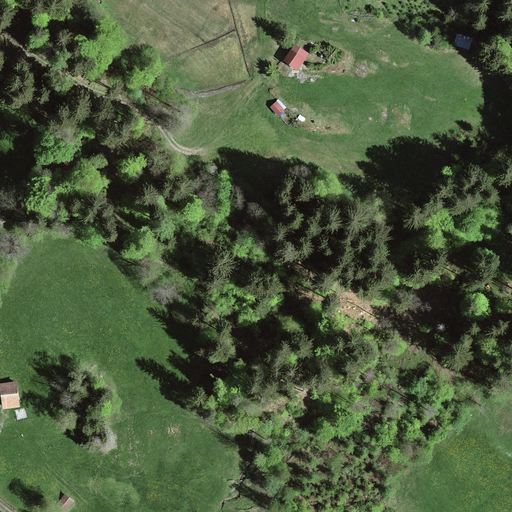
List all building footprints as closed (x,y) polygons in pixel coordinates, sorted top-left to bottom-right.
[(467,39),(451,34),(447,45),(463,50),(467,39)] [(303,54),(288,44),(277,61),(292,71),(303,54)] [(272,107),(279,115),(288,107),(280,99),(272,107)] [(13,381),(0,381),(0,406),(16,405),(13,381)] [(65,494),(53,507),(58,511),(63,511),(73,501),(65,494)]
